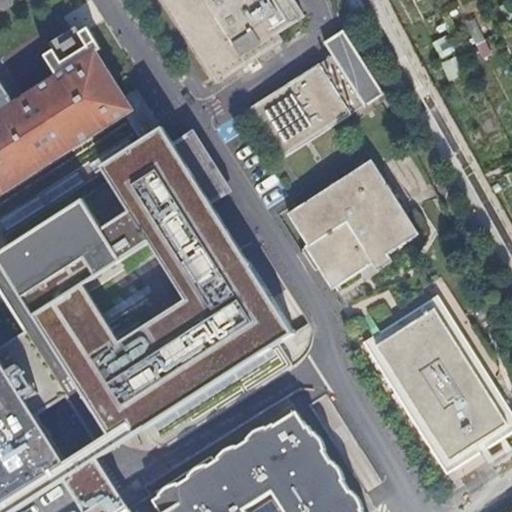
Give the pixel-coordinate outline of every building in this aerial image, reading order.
[(6,0),(0,4),(0,17),(27,0),(6,0)] [(162,0),(217,85),(282,44),(277,36),(304,20),(291,0),(162,0)] [(0,198),(139,116),(100,55),(104,52),(91,31),(82,36),(90,49),(64,66),(56,53),(47,59),(58,78),(15,106),(0,82),(0,198)] [(251,113),(283,163),(384,97),(343,34),(325,47),(333,60),(251,113)] [(435,41),(441,59),(455,54),(449,36),(435,41)] [(458,56),(442,63),(449,81),(465,75),(458,56)] [(0,268),(114,440),(131,429),(140,440),(301,343),(282,313),(167,134),(105,172),(135,219),(106,236),(86,204),(0,258),(0,268)] [(304,238),(317,258),(335,286),(367,266),(372,274),(392,261),(388,253),(420,234),(374,160),(288,213),(304,238)] [(314,260),(317,258),(304,238),(301,241),(314,260)] [(443,460),(449,472),(511,433),(511,420),(438,296),(362,342),(435,465),(443,460)] [(28,404),(13,380),(0,360),(0,510),(39,486),(68,466),(28,404)] [(13,380),(28,404),(41,396),(25,372),(13,380)] [(364,511),(301,415),(219,466),(215,460),(155,498),(163,511),(154,511),(152,507),(144,511),(131,511),(99,459),(66,481),(85,511),(364,511)]
